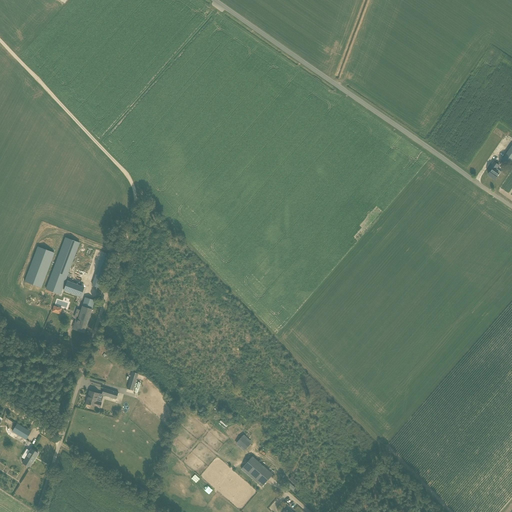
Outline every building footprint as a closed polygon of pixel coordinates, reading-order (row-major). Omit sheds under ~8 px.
[(511,161),(511,145),(502,160),(509,165),(511,161)] [(494,162),(490,168),(492,169),(488,175),(495,179),(499,174),(500,174),(501,172),(497,169),(499,165),(494,162)] [(65,238),(54,266),(52,271),(45,289),(60,295),(80,243),(65,238)] [(52,271),(54,266),(50,264),(54,253),(38,247),(24,282),(41,288),(47,272),(49,273),(50,270),(52,271)] [(110,255),(103,252),(92,286),(99,288),(110,255)] [(75,293),(79,284),(68,279),(64,289),(75,293)] [(75,323),(73,329),(76,330),(84,333),(95,300),(85,297),(77,324),(75,323)] [(51,312),(60,314),(62,308),(53,306),(51,312)] [(133,391),(136,379),(130,378),(127,389),(133,391)] [(104,388),(103,390),(102,395),(116,399),(118,392),(104,388)] [(99,394),(90,391),(88,396),(89,397),(87,404),(86,403),(86,404),(100,408),(102,403),(97,401),(99,394)] [(17,424),(12,431),(26,440),(31,432),(17,424)] [(250,443),(245,439),(243,437),(238,443),(240,445),(245,449),(250,443)] [(38,453),(31,449),(25,459),(32,464),(38,453)] [(258,480),(267,470),(252,457),(243,467),(258,480)]
